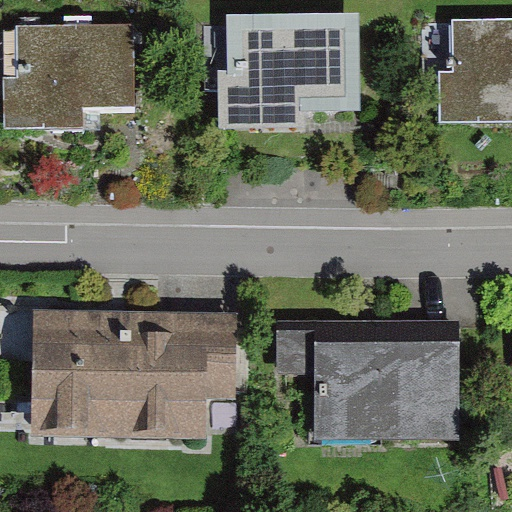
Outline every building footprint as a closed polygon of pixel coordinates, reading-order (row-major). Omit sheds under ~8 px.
[(369,23),(239,26),(241,143),(371,140),(369,23)] [(434,74),(456,73),(454,24),(431,25),(434,74)] [(511,33),(465,35),(468,85),(450,86),(453,141),(511,138),(511,33)] [(144,35),(27,37),(28,89),(12,90),(13,145),(98,144),(97,125),(146,124),(144,35)] [(250,326),(53,325),(53,443),(225,443),(225,411),(250,411),(250,326)] [(467,332),(295,329),(294,378),(329,379),(328,445),(466,446),(467,332)]
